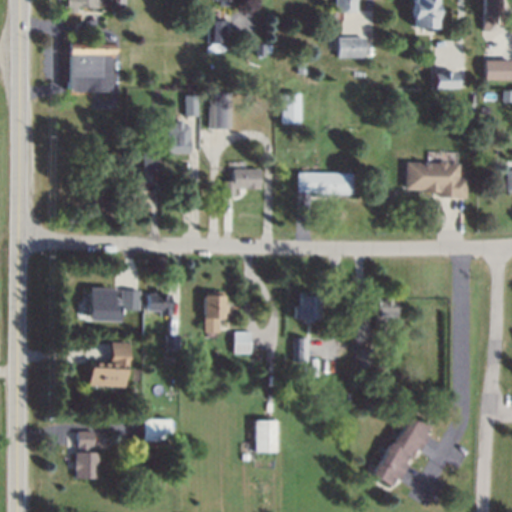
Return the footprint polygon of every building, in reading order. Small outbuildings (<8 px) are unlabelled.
[(76,7),(96,7),(95,0),(64,0),(65,13),(76,13),(76,7)] [(330,12),(330,0),(353,0),(353,12),(330,12)] [(409,29),(409,0),(434,0),(434,29),(409,29)] [(501,0),(501,24),(490,24),(490,30),(482,30),(482,0),(501,0)] [(210,24),(223,25),(223,46),(209,46),(210,24)] [(359,52),(338,52),(338,38),(359,38),(359,52)] [(110,94),(64,93),(66,42),(111,43),(110,94)] [(481,74),(481,54),(507,55),(507,75),(481,74)] [(454,88),(430,88),(430,72),(455,72),(454,88)] [(280,119),(280,89),(297,89),(296,119),(280,119)] [(227,127),(205,127),(206,92),(227,92),(227,127)] [(181,116),(181,102),(195,102),(195,117),(181,116)] [(186,153),(162,153),(163,125),(186,126),(186,153)] [(139,168),(140,151),(149,151),(149,157),(158,157),(158,168),(139,168)] [(406,166),(456,167),(455,181),(463,182),(462,199),(437,198),(438,193),(423,192),(423,190),(405,189),(406,166)] [(218,194),(218,180),(227,180),(228,169),(256,170),(256,187),(231,187),(231,194),(218,194)] [(511,192),(502,192),(502,170),(511,170),(511,192)] [(351,196),(290,194),(291,172),(352,174),(351,196)] [(147,203),(129,203),(130,178),(139,178),(139,182),(147,182),(147,203)] [(90,285),(114,286),(114,299),(121,299),(120,317),(89,316),(90,285)] [(140,309),(121,308),(122,288),(141,289),(140,309)] [(221,324),(199,324),(200,291),(222,292),(221,324)] [(297,323),(297,317),(294,317),(294,291),(316,291),(315,319),(309,319),(309,323),(297,323)] [(168,318),(156,318),(156,311),(144,311),(144,294),(168,294),(168,318)] [(371,318),(371,296),(393,296),(393,318),(371,318)] [(164,352),(164,335),(177,335),(177,352),(164,352)] [(235,336),(250,337),(250,356),(235,356),(235,336)] [(290,364),(291,336),(305,336),(305,364),(290,364)] [(350,364),(350,342),(365,342),(364,364),(350,364)] [(91,364),(110,365),(111,348),(127,348),(127,365),(124,365),(124,387),(91,386),(91,364)] [(353,387),(353,378),(364,378),(364,388),(353,387)] [(429,438),(419,453),(416,451),(411,459),(409,458),(405,464),(408,466),(399,482),(395,480),(391,488),(370,476),(375,467),(377,468),(384,455),(381,453),(387,442),(390,444),(408,413),(431,426),(425,435),(429,438)] [(143,423),(167,424),(166,444),(143,444),(143,423)] [(275,423),(274,454),(251,454),(251,423),(275,423)] [(90,447),(73,447),(74,432),(91,432),(90,447)] [(93,480),(71,479),(71,452),(94,453),(93,480)]
